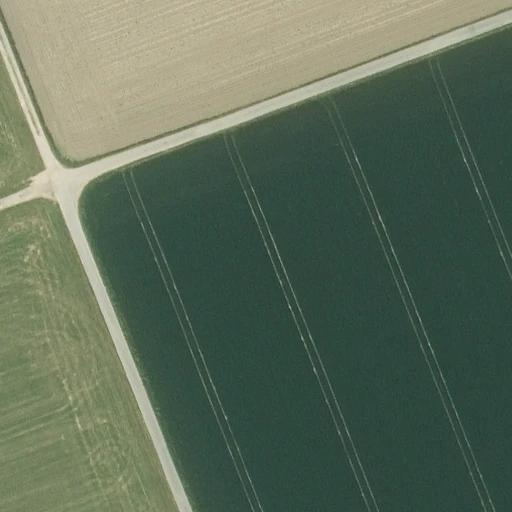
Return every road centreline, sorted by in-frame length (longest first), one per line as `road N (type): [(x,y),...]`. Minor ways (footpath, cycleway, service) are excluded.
road 1 (track): [(511,16),(58,184)]
road 2 (track): [(58,184),(186,511)]
road 3 (track): [(58,184),(0,34)]
